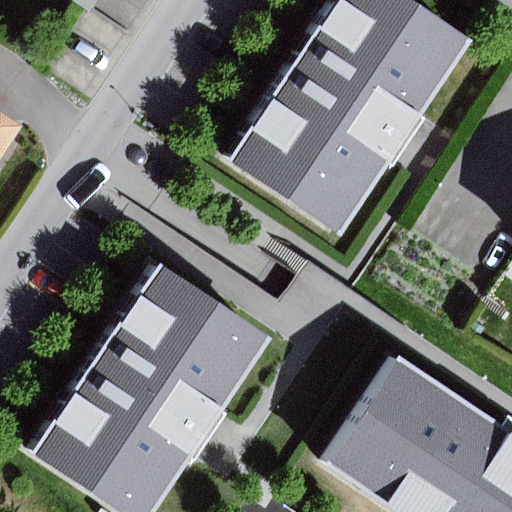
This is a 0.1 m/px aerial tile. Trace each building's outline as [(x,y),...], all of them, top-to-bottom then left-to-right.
[(100,0),(72,0),(92,13),(100,0)] [(454,43),(384,0),(316,0),(218,156),(336,230),(395,136),(454,43)] [(0,164),(24,128),(0,112),(0,164)] [(511,221),(498,241),(511,250),(511,221)] [(255,337),(150,268),(26,456),(110,511),(138,511),(193,431),(255,337)] [(395,511),(511,511),(511,445),(390,367),(325,467),(395,511)]
